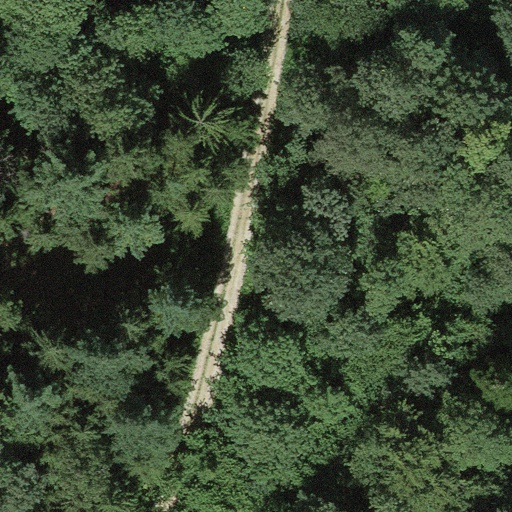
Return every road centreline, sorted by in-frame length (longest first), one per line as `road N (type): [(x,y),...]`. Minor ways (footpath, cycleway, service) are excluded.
road 1 (track): [(150,511),(176,441),(246,164),(271,0)]
road 2 (track): [(268,54),(511,7)]
